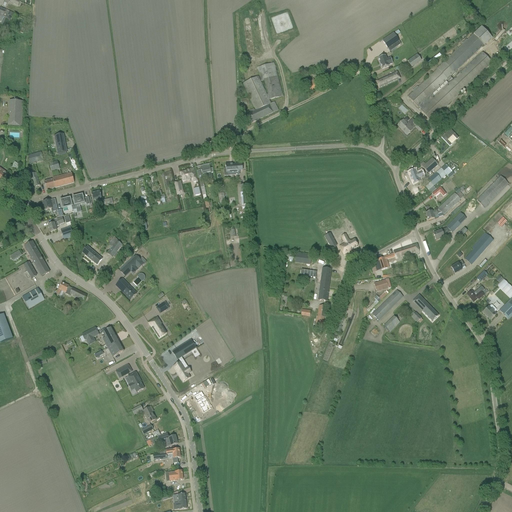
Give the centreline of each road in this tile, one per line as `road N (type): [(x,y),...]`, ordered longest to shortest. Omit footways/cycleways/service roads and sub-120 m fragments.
road 1 (unclassified): [(481,511),(501,451),(485,350),(430,268),(394,172)]
road 2 (tertiary): [(200,511),(179,405),(117,311),(60,267),(33,226)]
road 3 (unclassified): [(379,154),(365,71),(243,134),(231,152)]
road 4 (residential): [(19,204),(211,155)]
road 5 (unclassified): [(394,172),(511,60)]
road 6 (unclassified): [(231,152),(357,147),(379,154)]
